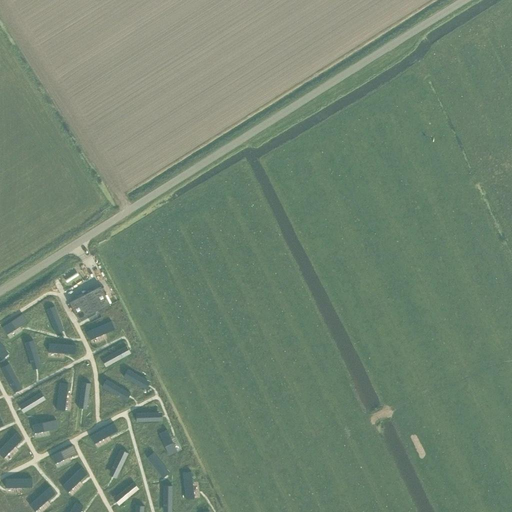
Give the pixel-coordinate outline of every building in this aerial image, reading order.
[(101,287),(69,303),(79,321),(110,305),(101,287)] [(55,306),(46,310),(55,330),(63,327),(55,306)] [(23,314),(2,327),(7,335),(28,321),(23,314)] [(113,321),(87,332),(91,340),(116,329),(113,321)] [(33,340),(25,343),(32,366),(40,363),(33,340)] [(49,343),(48,352),(76,354),(77,345),(49,343)] [(122,348),(101,360),(105,368),(127,356),(122,348)] [(9,364),(1,368),(13,389),(21,385),(9,364)] [(128,367),(123,375),(146,387),(150,380),(128,367)] [(106,377),(102,385),(126,399),(130,391),(106,377)] [(59,381),(56,409),(65,410),(68,382),(59,381)] [(81,381),(79,406),(87,407),(90,382),(81,381)] [(41,392),(19,405),(24,412),(45,399),(41,392)] [(160,412),(136,412),(136,421),(160,421),(160,412)] [(56,420),(33,424),(35,433),(58,429),(56,420)] [(114,423),(90,436),(95,443),(118,431),(114,423)] [(168,430),(159,434),(169,455),(177,452),(168,430)] [(16,433),(0,449),(0,454),(4,458),(15,446),(23,439),(16,433)] [(73,445),(52,455),(56,463),(68,457),(77,453),(73,445)] [(121,449),(110,471),(118,475),(129,453),(121,449)] [(154,453),(147,458),(161,476),(168,470),(154,453)] [(82,467),(62,486),(69,492),(80,481),(88,474),(82,467)] [(191,470),(182,472),(185,498),(194,497),(191,470)] [(33,478),(6,479),(6,488),(22,487),(33,487),(33,478)] [(133,480),(113,496),(119,503),(139,487),(133,480)] [(164,486),(163,511),(172,511),(173,486),(164,486)] [(50,487),(29,505),(35,511),(48,501),(56,494),(50,487)] [(76,501),(69,511),(80,511),(84,506),(76,501)]
